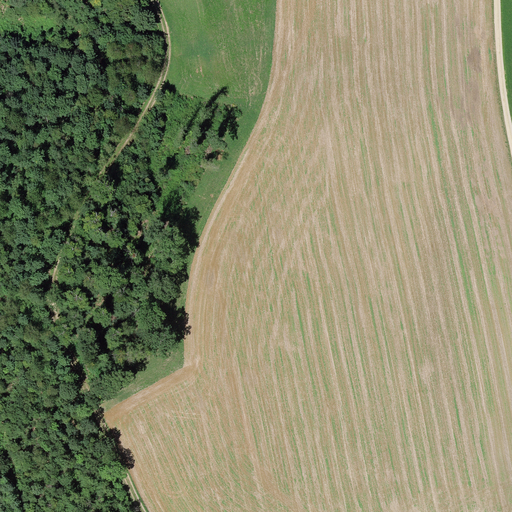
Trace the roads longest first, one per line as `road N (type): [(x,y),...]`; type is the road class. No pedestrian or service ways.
road 1 (track): [(152,0),(168,46),(160,86),(78,223),(48,301),(143,511)]
road 2 (track): [(496,0),(511,150)]
